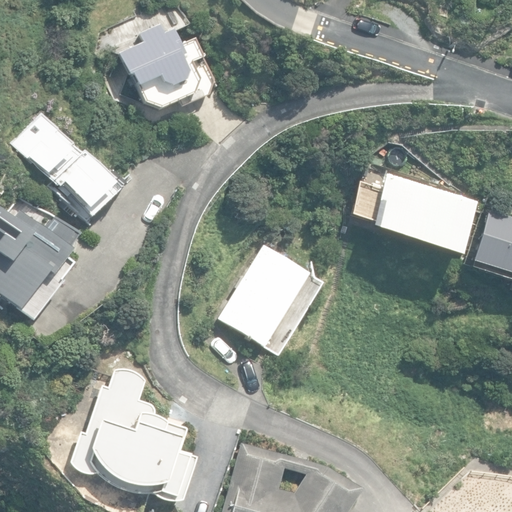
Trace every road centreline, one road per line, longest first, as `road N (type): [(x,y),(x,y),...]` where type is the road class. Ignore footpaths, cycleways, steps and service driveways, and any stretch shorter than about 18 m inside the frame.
road 1 (residential): [(508,94),(407,91),(304,105),(246,138),(204,188),(171,260),(166,328),(169,358),(180,373),(211,400),(357,464),(396,511)]
road 2 (residential): [(297,17),(508,94)]
